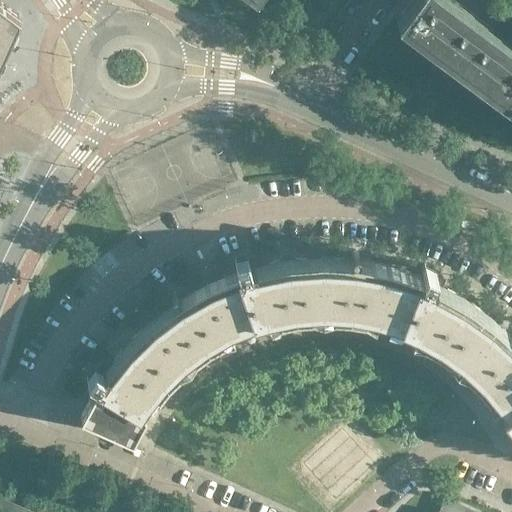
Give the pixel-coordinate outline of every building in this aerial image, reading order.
[(511,43),(453,0),(416,0),(400,22),(511,106),(511,43)] [(0,1),(0,59),(20,17),(0,1)] [(346,323),(354,264),(320,262),(306,263),(287,265),(261,270),(259,258),(246,257),(234,260),(238,270),(206,283),(192,291),(195,296),(180,305),(154,325),(183,357),(191,351),(195,356),(208,347),(222,339),(219,333),(228,328),(253,318),(265,314),(269,328),(295,323),(321,321),(346,323)] [(511,344),(488,322),(461,302),(438,290),(444,279),(435,270),(424,265),(420,274),(419,274),(417,280),(386,270),(354,264),(346,323),(372,327),(396,335),(407,340),(430,352),(450,367),(469,385),(486,406),(499,397),(505,404),(500,408),(511,423),(511,344)] [(174,387),(193,369),(183,357),(154,325),(130,348),(114,368),(104,360),(94,368),(87,378),(96,383),(80,414),(131,437),(145,411),(139,408),(145,400),(157,408),(174,387)] [(480,511),(445,496),(437,511),(434,511),(433,511),(431,511),(480,511)]
